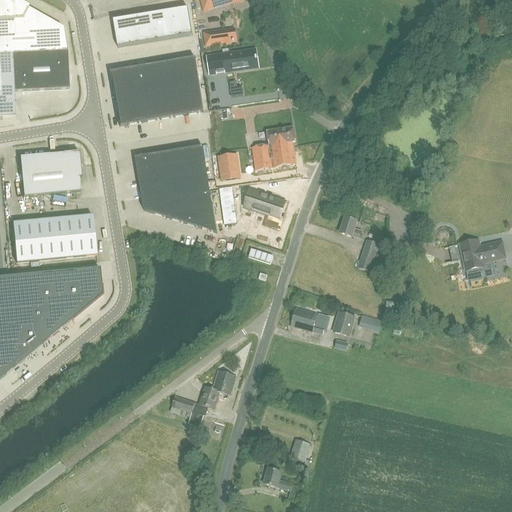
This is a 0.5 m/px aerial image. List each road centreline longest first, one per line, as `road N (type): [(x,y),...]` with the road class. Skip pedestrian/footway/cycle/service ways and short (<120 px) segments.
road 1 (unclassified): [(0,410),(94,333),(123,298),(100,123)]
road 2 (unclassified): [(270,328),(339,131)]
road 3 (unclassified): [(219,511),(270,328)]
road 4 (unclassified): [(339,131),(448,0)]
road 5 (unclassified): [(134,413),(244,331),(270,328)]
road 6 (unclassified): [(339,131),(286,88),(262,0)]
road 7 (unclassified): [(100,123),(84,23),(70,0)]
